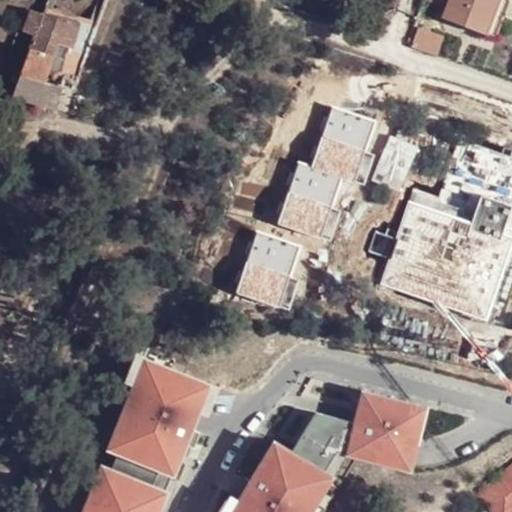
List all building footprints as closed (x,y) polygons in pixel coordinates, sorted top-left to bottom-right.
[(504,0),(454,0),(446,18),(489,35),(504,0)] [(511,19),(511,0),(504,0),(489,35),(503,41),(511,19)] [(40,13),(28,8),(21,30),(30,33),(10,95),(54,108),(63,77),(78,82),(97,25),(42,7),(40,13)] [(224,378),(157,354),(121,444),(190,470),(224,378)] [(440,402),(368,385),(362,409),(351,452),(425,467),(440,402)] [(322,511),(347,471),(283,433),(237,511),(322,511)] [(172,511),(182,487),(112,459),(91,511),(172,511)] [(488,511),(511,511),(511,459),(473,494),(488,511)]
